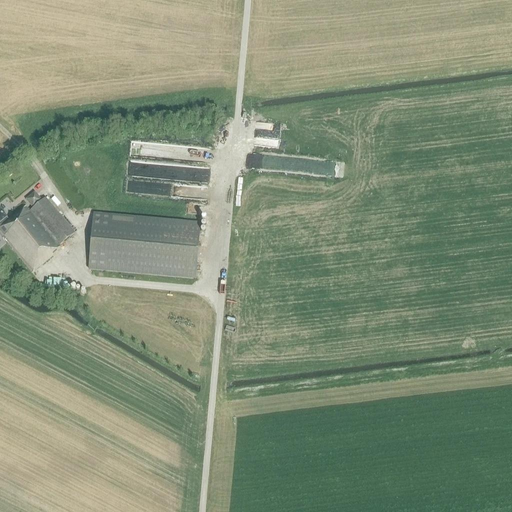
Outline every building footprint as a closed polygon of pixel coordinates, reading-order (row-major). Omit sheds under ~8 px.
[(258,129),(281,130),(282,124),(258,122),(258,129)] [(310,173),(344,177),(345,165),(336,164),(337,162),(316,160),(315,166),(311,166),(310,173)] [(60,247),(59,246),(74,234),(45,199),(42,202),(35,193),(32,195),(30,192),(26,195),(28,198),(26,200),(33,209),(30,211),(29,210),(28,210),(25,207),(9,221),(0,209),(0,234),(32,273),(53,256),(52,254),(60,247)] [(195,280),(200,223),(94,214),(89,270),(195,280)] [(100,302),(95,294),(84,300),(89,308),(100,302)]
